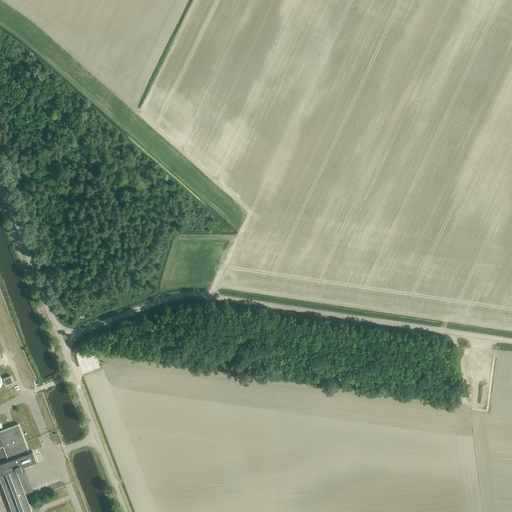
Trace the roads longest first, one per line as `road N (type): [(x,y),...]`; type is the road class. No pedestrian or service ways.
road 1 (unclassified): [(511,341),(207,295),(173,296),(80,331)]
road 2 (unclassified): [(125,511),(66,356)]
road 3 (unclassified): [(55,324),(0,179)]
